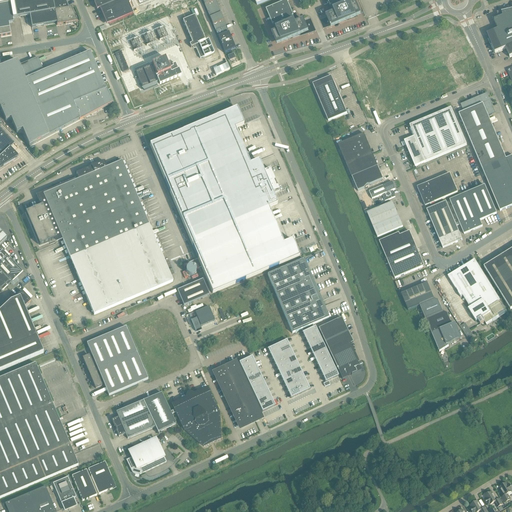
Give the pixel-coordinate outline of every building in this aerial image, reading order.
[(13,0),(0,0),(0,36),(11,35),(9,23),(14,23),(13,19),(17,18),(13,0)] [(13,0),(17,18),(20,17),(20,18),(30,16),(32,28),(57,24),(57,26),(77,22),(71,8),(68,9),(64,0),(13,0)] [(126,0),(93,0),(94,5),(97,11),(100,9),(107,26),(109,25),(133,15),(126,0)] [(214,0),(201,0),(224,54),(235,50),(235,49),(230,39),(223,22),(224,21),(220,14),(217,7),(214,0)] [(287,1),(276,6),(278,11),(289,6),(287,1)] [(339,2),(331,6),(333,11),(342,7),(339,2)] [(342,7),(333,11),(334,13),(326,17),(331,29),(361,16),(356,4),(351,6),(350,4),(342,7)] [(278,11),(276,6),(266,10),(268,15),(278,11)] [(289,6),(278,11),(280,16),(291,11),(289,6)] [(511,10),(502,13),(503,17),(494,21),(498,30),(487,35),(495,53),(506,49),(510,58),(511,57),(511,10)] [(278,11),(268,15),(270,20),(280,16),(278,11)] [(291,11),(280,16),(282,21),(292,17),(293,16),(291,11)] [(188,34),(188,33),(193,44),(189,45),(191,48),(195,46),(200,59),(204,57),(211,54),(195,16),(183,21),(188,34)] [(280,16),(270,20),(273,25),(274,25),(282,21),(280,16)] [(292,17),(282,21),(284,26),(294,22),(293,19),(292,17)] [(284,26),(276,30),(277,32),(272,34),(277,46),(309,33),(304,21),(295,24),(294,22),(284,26)] [(282,21),(274,25),(276,30),(284,26),(282,21)] [(158,29),(163,39),(168,37),(164,27),(158,29)] [(145,35),(150,45),(155,43),(151,32),(145,35)] [(133,40),(137,50),(142,48),(138,38),(133,40)] [(121,51),(115,54),(123,73),(129,70),(121,51)] [(33,60),(19,66),(17,61),(0,68),(0,108),(6,122),(11,120),(17,134),(22,131),(27,142),(29,147),(79,120),(79,121),(112,104),(106,89),(105,89),(90,53),(39,74),(33,60)] [(149,68),(143,70),(150,86),(156,83),(153,78),(151,73),(149,68)] [(142,71),(136,73),(138,78),(140,84),(142,89),(148,86),(142,71)] [(313,84),(328,122),(347,114),(331,77),(313,84)] [(459,115),(488,183),(511,172),(511,156),(506,159),(488,117),(495,113),(489,100),(490,100),(489,98),(487,94),(460,105),(464,113),(459,115)] [(150,145),(181,219),(275,180),(270,169),(263,171),(259,161),(250,165),(235,129),(244,125),(236,109),(150,145)] [(408,149),(406,150),(407,153),(409,152),(416,167),(467,146),(451,109),(410,126),(414,138),(405,142),(408,149)] [(0,121),(0,168),(18,156),(10,148),(15,144),(0,127),(0,124),(1,123),(0,121)] [(338,145),(347,166),(373,155),(364,134),(338,145)] [(347,166),(352,178),(378,167),(373,155),(347,166)] [(40,201),(42,207),(26,213),(40,246),(56,239),(57,242),(62,239),(94,315),(173,282),(122,162),(107,168),(104,162),(76,174),(79,180),(42,196),(41,196),(41,197),(40,197),(40,198),(40,199),(40,200),(40,201)] [(378,167),(352,178),(358,192),(364,189),(367,185),(370,186),(383,180),(378,167)] [(511,172),(488,183),(500,212),(511,206),(511,172)] [(419,193),(418,194),(419,197),(421,197),(425,207),(458,193),(450,174),(417,188),(419,193)] [(275,180),(181,219),(212,294),(299,257),(292,240),(283,244),(268,208),(277,204),(273,194),(279,191),(275,180)] [(392,182),(369,192),(372,200),(378,197),(382,195),(385,202),(395,197),(393,192),(392,193),(391,191),(395,190),(392,182)] [(482,227),(480,221),(497,214),(485,186),(450,201),(464,235),(482,227)] [(427,210),(443,249),(462,241),(446,202),(427,210)] [(373,227),(377,238),(403,227),(398,217),(393,203),(367,213),(373,227)] [(0,291),(1,293),(23,273),(3,251),(0,253),(0,246),(7,240),(0,232),(0,291)] [(379,242),(387,261),(416,248),(410,232),(400,236),(399,234),(379,242)] [(504,242),(498,245),(503,254),(509,250),(504,242)] [(498,245),(493,249),(498,257),(501,255),(503,254),(498,245)] [(416,248),(387,261),(395,279),(424,267),(416,248)] [(493,249),(487,252),(492,261),(498,257),(493,249)] [(503,254),(501,255),(504,260),(511,255),(511,251),(511,249),(509,250),(503,254)] [(487,252),(481,256),(487,264),(491,262),(491,261),(492,261),(487,252)] [(492,261),(491,261),(491,262),(494,267),(504,260),(501,255),(498,257),(492,261)] [(329,318),(304,260),(267,275),(292,334),(329,318)] [(475,260),(448,277),(456,290),(456,289),(459,293),(458,293),(461,298),(463,296),(465,300),(490,285),(475,260)] [(504,260),(494,267),(496,271),(506,265),(504,260)] [(506,265),(496,271),(499,276),(509,269),(506,265)] [(511,273),(509,269),(499,276),(502,280),(511,273)] [(511,273),(502,280),(505,285),(511,280),(511,273)] [(177,291),(184,306),(209,295),(203,280),(177,291)] [(408,311),(420,306),(434,300),(427,284),(401,295),(408,311)] [(465,300),(473,312),(497,297),(490,285),(465,300)] [(0,371),(43,353),(42,351),(43,351),(26,310),(25,310),(24,308),(31,301),(21,292),(13,299),(14,300),(11,302),(0,311),(0,371)] [(497,297),(473,312),(480,325),(485,322),(487,324),(491,321),(490,319),(491,318),(486,310),(498,303),(500,301),(497,297)] [(420,306),(426,320),(443,313),(438,301),(434,300),(420,306)] [(503,311),(498,303),(486,310),(491,318),(490,319),(491,321),(504,313),(503,311)] [(197,304),(186,308),(188,314),(199,309),(197,304)] [(209,307),(195,313),(201,327),(215,321),(209,307)] [(426,320),(432,334),(452,325),(447,314),(443,313),(426,320)] [(194,315),(188,317),(195,333),(200,330),(194,315)] [(318,329),(342,380),(347,377),(348,376),(349,377),(350,376),(350,375),(351,375),(361,371),(357,362),(357,363),(348,345),(353,343),(341,318),(318,329)] [(452,325),(432,334),(439,353),(449,347),(448,345),(461,339),(456,327),(452,325)] [(89,356),(83,358),(83,359),(89,374),(95,389),(96,389),(102,386),(96,374),(99,373),(107,393),(109,396),(138,384),(143,382),(148,380),(137,353),(126,327),(121,330),(117,331),(88,343),(87,344),(88,348),(97,367),(94,368),(89,356)] [(315,327),(302,333),(305,339),(318,333),(315,327)] [(318,333),(305,339),(308,344),(320,338),(318,333)] [(320,338),(308,344),(310,349),(323,344),(320,338)] [(286,341),(277,345),(280,351),(289,346),(286,341)] [(323,344),(310,349),(313,355),(325,349),(323,344)] [(277,345),(268,349),(270,355),(280,351),(277,345)] [(289,346),(280,351),(282,356),(291,352),(289,346)] [(325,349),(313,355),(315,360),(328,354),(325,349)] [(280,351),(270,355),(273,360),(282,356),(280,351)] [(291,352),(282,356),(285,361),(294,357),(291,352)] [(328,354),(315,360),(318,366),(330,360),(328,354)] [(282,356),(273,360),(276,366),(285,361),(282,356)] [(252,357),(239,363),(242,369),(254,363),(252,357)] [(294,357),(285,361),(287,367),(297,363),(294,357)] [(330,360),(318,366),(320,371),(333,365),(330,360)] [(285,361),(276,366),(278,371),(287,367),(285,361)] [(236,402),(229,406),(240,428),(261,418),(235,363),(214,373),(225,396),(231,393),(236,402)] [(254,363),(242,369),(244,374),(257,368),(254,363)] [(297,363),(287,367),(290,372),(299,368),(297,363)] [(35,364),(0,379),(0,498),(78,466),(35,364)] [(333,365),(320,371),(323,377),(336,371),(333,365)] [(287,367),(278,371),(281,377),(290,372),(287,367)] [(257,368),(244,374),(247,379),(259,373),(257,368)] [(299,368),(290,372),(292,378),(302,373),(299,368)] [(336,371),(323,377),(326,382),(338,376),(336,371)] [(290,372),(281,377),(283,382),(292,378),(290,372)] [(259,373),(247,379),(249,385),(262,379),(259,373)] [(302,373),(292,378),(295,383),(304,379),(302,373)] [(292,378),(283,382),(286,388),(295,383),(292,378)] [(262,379),(249,385),(252,390),(265,384),(262,379)] [(304,379),(295,383),(298,389),(307,384),(304,379)] [(295,383),(286,388),(288,393),(298,389),(295,383)] [(265,384),(252,390),(255,396),(267,390),(265,384)] [(307,384),(298,389),(300,394),(309,390),(307,384)] [(216,406),(207,388),(192,395),(192,393),(189,392),(187,393),(186,396),(187,397),(172,404),(175,410),(170,412),(171,415),(176,412),(183,428),(203,447),(207,443),(208,443),(214,440),(214,439),(220,439),(219,411),(218,411),(217,409),(218,409),(216,406)] [(298,389),(288,393),(291,399),(300,394),(298,389)] [(267,390),(255,396),(257,401),(270,395),(267,390)] [(111,420),(114,427),(115,427),(116,430),(119,437),(125,434),(127,439),(155,428),(158,433),(176,424),(171,415),(170,412),(161,393),(116,413),(118,417),(111,420)] [(270,395),(257,401),(260,407),(272,401),(270,395)] [(272,401),(260,407),(262,412),(275,406),(272,401)] [(136,473),(139,475),(139,474),(140,475),(166,462),(164,457),(155,439),(129,451),(132,458),(127,461),(132,472),(133,473),(134,473),(135,473),(136,473)] [(105,462),(88,470),(99,495),(109,490),(112,489),(115,487),(105,462)] [(97,495),(86,470),(72,476),(82,501),(97,495)] [(53,484),(63,509),(64,510),(75,506),(72,499),(76,498),(68,478),(53,484)] [(511,492),(511,491),(511,489),(509,485),(508,486),(506,484),(505,484),(504,483),(500,486),(501,487),(499,488),(504,496),(502,498),(505,503),(510,500),(507,495),(511,492)] [(55,511),(45,487),(5,504),(8,511),(55,511)] [(485,497),(486,499),(484,500),(488,506),(489,505),(490,505),(494,503),(497,508),(503,505),(499,499),(496,501),(491,493),(490,493),(489,493),(485,495),(486,496),(485,497)] [(476,502),(475,501),(471,504),(471,505),(470,506),(472,508),(470,509),(471,511),(479,511),(480,511),(487,511),(485,508),(482,510),(477,502),(476,502)]
